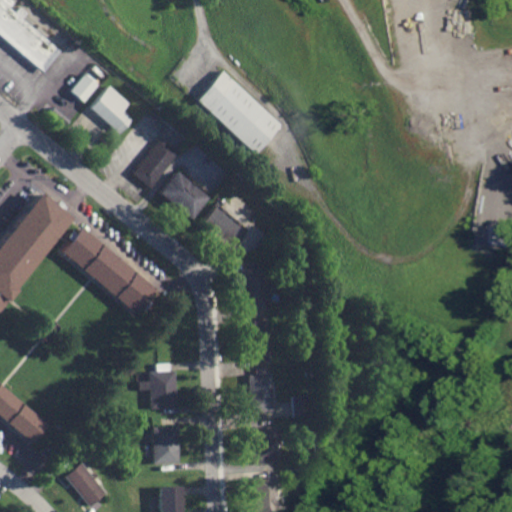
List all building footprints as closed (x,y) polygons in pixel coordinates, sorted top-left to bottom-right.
[(0,0),(59,50),(41,73),(0,38),(0,0)] [(282,123),(220,69),(194,99),(255,153),(282,123)] [(82,101),(96,84),(83,72),(68,90),(82,101)] [(127,102),(107,84),(87,107),(118,133),(131,118),(121,109),(127,102)] [(148,187),(178,152),(160,137),(130,173),(148,187)] [(156,192),(188,219),(206,196),(174,170),(156,192)] [(0,300),(65,215),(32,191),(0,233),(0,300)] [(244,232),(214,205),(197,224),(227,251),(244,232)] [(153,287),(75,226),(54,252),(132,313),(153,287)] [(244,310),(266,307),(260,266),(239,268),(244,310)] [(57,326),(48,317),(37,329),(47,337),(57,326)] [(267,360),(266,319),(243,320),(245,361),(267,360)] [(251,367),(252,374),(245,374),(246,412),(269,411),(268,366),(251,367)] [(146,407),(173,406),(171,369),(144,370),(145,380),(135,380),(135,389),(145,389),(146,407)] [(0,418),(31,442),(46,422),(0,387),(0,418)] [(290,415),(304,415),(304,395),(290,395),(290,415)] [(174,425),(147,426),(148,463),(175,462),(174,425)] [(247,426),(248,462),(275,462),(274,425),(247,426)] [(103,492),(76,461),(60,475),(86,506),(103,492)] [(252,511),(274,511),(273,475),(251,476),(252,511)] [(177,511),(177,485),(154,485),(154,511),(177,511)]
